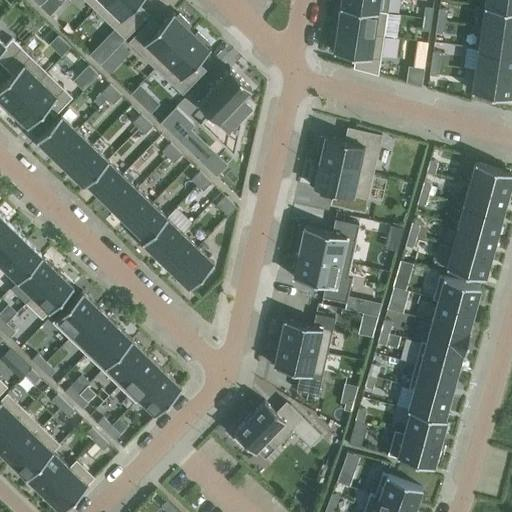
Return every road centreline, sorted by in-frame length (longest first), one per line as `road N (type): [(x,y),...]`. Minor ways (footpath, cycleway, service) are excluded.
road 1 (residential): [(0,158),(223,372)]
road 2 (residential): [(223,372),(293,76)]
road 3 (residential): [(511,136),(293,76)]
road 4 (residential): [(458,511),(511,322)]
road 5 (residential): [(97,511),(223,372)]
